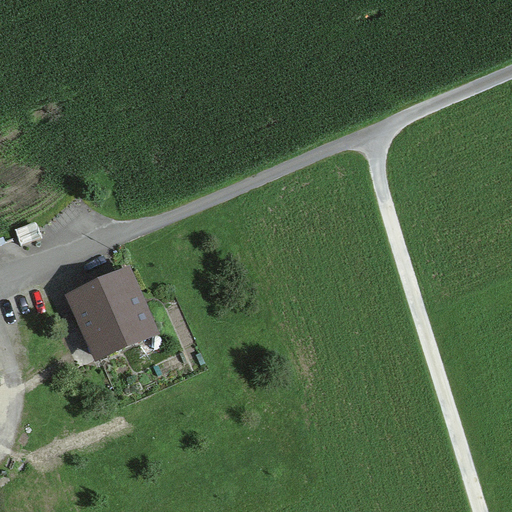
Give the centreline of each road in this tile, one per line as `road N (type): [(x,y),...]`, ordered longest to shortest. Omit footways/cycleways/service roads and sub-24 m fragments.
road 1 (unclassified): [(511,77),(133,239)]
road 2 (track): [(370,138),(484,511)]
road 3 (track): [(0,462),(23,419),(5,300),(17,284),(133,239)]
